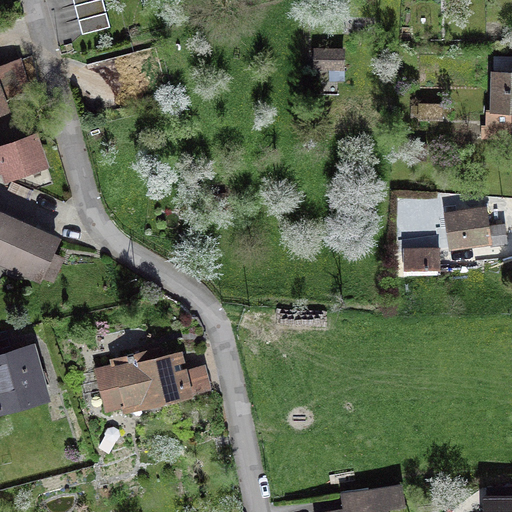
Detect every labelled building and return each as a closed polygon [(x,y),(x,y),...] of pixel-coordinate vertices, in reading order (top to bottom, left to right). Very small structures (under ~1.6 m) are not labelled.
[(73,0),(82,34),(110,26),(102,0),(73,0)] [(317,50),(317,67),(342,68),(342,51),(317,50)] [(511,57),(495,57),(495,71),(493,71),(492,111),(511,111),(511,57)] [(0,91),(2,99),(27,88),(19,59),(0,66),(0,91)] [(420,105),(420,118),(437,118),(437,105),(420,105)] [(483,128),(482,137),(509,137),(509,129),(483,128)] [(0,167),(2,166),(6,176),(44,164),(34,135),(0,147),(0,167)] [(446,213),(451,248),(505,240),(503,226),(490,228),(490,224),(487,224),(485,208),(446,213)] [(49,254),(56,239),(0,214),(0,258),(39,276),(40,274),(51,279),(60,259),(49,254)] [(440,269),(439,249),(404,249),(404,269),(440,269)] [(0,409),(45,397),(31,345),(0,353),(0,409)] [(188,392),(178,353),(146,361),(144,353),(116,360),(117,365),(97,369),(106,408),(126,402),(127,408),(188,392)] [(385,511),(385,506),(402,504),(399,484),(367,489),(370,507),(332,511),(385,511)] [(486,498),(486,511),(511,511),(511,487),(511,498),(486,498)]
